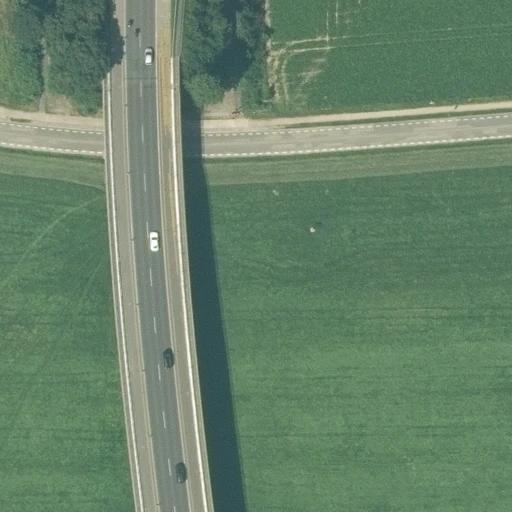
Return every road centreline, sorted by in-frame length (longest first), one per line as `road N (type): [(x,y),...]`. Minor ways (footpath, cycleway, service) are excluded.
road 1 (unclassified): [(0,133),(157,147),(511,124)]
road 2 (primary): [(138,0),(146,236),(171,511)]
